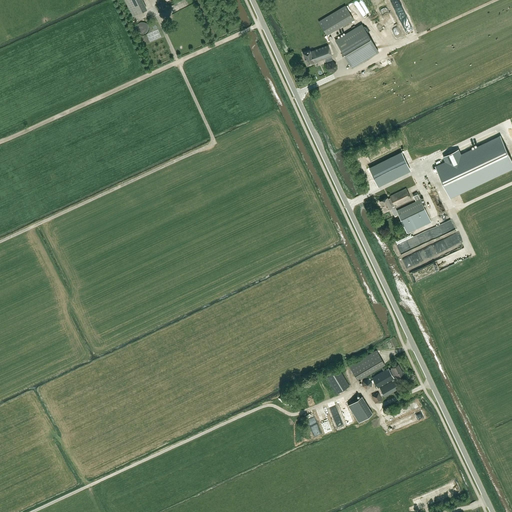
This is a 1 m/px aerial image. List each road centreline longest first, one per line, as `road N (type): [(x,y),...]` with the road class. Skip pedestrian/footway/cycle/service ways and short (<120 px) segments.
road 1 (unclassified): [(492,511),(252,0)]
road 2 (track): [(0,241),(214,141),(157,19)]
